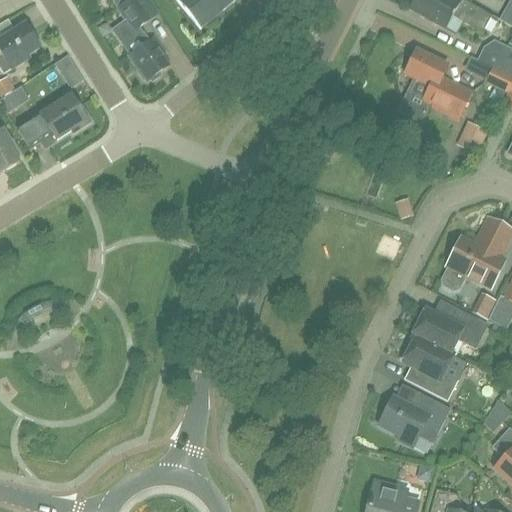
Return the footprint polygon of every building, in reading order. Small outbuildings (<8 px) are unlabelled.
[(118,0),(112,5),(117,11),(137,39),(122,50),(128,58),(150,42),(144,34),(140,29),(150,21),(146,16),(155,10),(148,0),(118,0)] [(200,30),(233,2),(230,0),(180,0),(177,3),(200,30)] [(445,30),(452,19),(482,36),(492,18),(460,0),(457,0),(455,4),(448,0),(411,0),(409,4),(410,7),(408,10),(445,30)] [(0,72),(3,78),(11,73),(29,61),(26,58),(39,50),(24,27),(0,42),(0,72)] [(153,40),(150,42),(128,58),(138,72),(136,74),(142,83),(145,81),(147,84),(149,82),(151,84),(160,78),(158,75),(168,68),(160,58),(164,55),(153,40)] [(511,52),(504,48),(493,71),(511,80),(511,52)] [(404,77),(414,82),(408,93),(409,97),(422,103),(421,105),(457,122),(470,95),(450,85),(450,87),(440,82),(447,68),(416,52),(404,77)] [(511,80),(493,71),(492,71),(486,84),(509,95),(511,88),(511,80)] [(511,88),(509,95),(503,106),(511,109),(511,88)] [(0,102),(0,104),(8,116),(28,103),(19,90),(0,102)] [(70,99),(40,118),(41,120),(29,128),(28,127),(18,133),(17,134),(29,151),(39,144),(51,137),(55,143),(85,123),(70,99)] [(472,124),(463,146),(484,155),(493,133),(472,124)] [(0,175),(17,165),(9,152),(13,149),(3,132),(0,133),(0,175)] [(399,205),(405,222),(418,217),(412,200),(399,205)] [(460,241),(446,268),(448,269),(441,283),(443,288),(452,293),(458,291),(465,278),(490,290),(503,264),(498,261),(511,234),(488,222),(474,248),(460,241)] [(511,283),(503,302),(511,306),(511,283)] [(496,324),(504,303),(488,298),(481,318),(496,324)] [(412,338),(452,358),(448,356),(456,342),(475,351),(487,327),(457,312),(450,326),(424,313),(412,338)] [(446,404),(457,384),(442,377),(452,358),(412,338),(412,339),(415,341),(403,365),(428,378),(421,391),(446,404)] [(437,437),(450,411),(417,395),(409,409),(392,400),(378,428),(400,439),(398,442),(412,449),(422,430),(437,437)] [(511,433),(509,431),(492,450),(504,461),(494,471),(511,487),(511,433)] [(415,511),(418,504),(404,501),(407,493),(374,484),(366,511),(415,511)] [(459,511),(461,507),(456,497),(436,492),(430,511),(459,511)]
